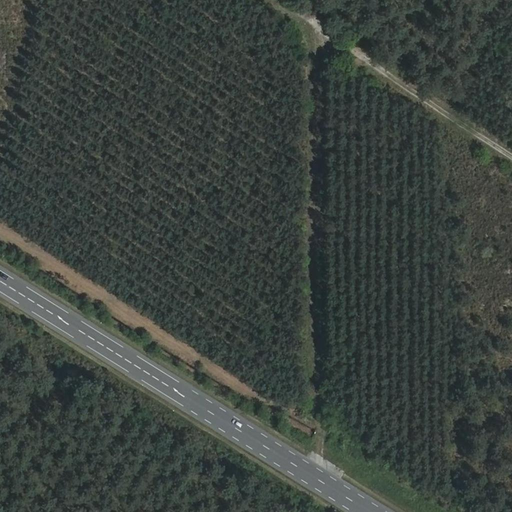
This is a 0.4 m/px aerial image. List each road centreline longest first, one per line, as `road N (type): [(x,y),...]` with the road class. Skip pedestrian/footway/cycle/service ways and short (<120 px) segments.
road 1 (track): [(317,473),(319,0)]
road 2 (primary): [(379,511),(0,273)]
road 3 (track): [(511,158),(272,0)]
